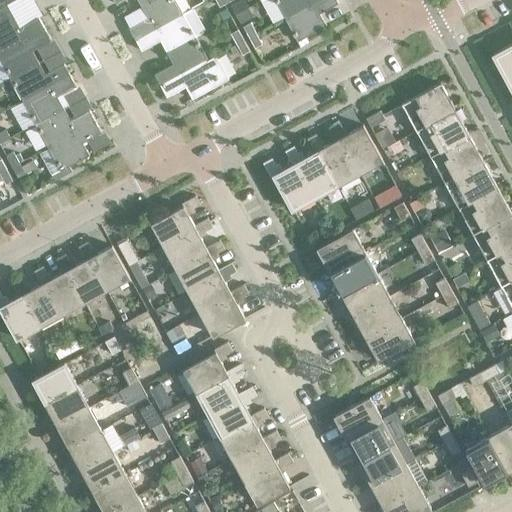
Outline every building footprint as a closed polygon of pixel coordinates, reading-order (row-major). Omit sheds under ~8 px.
[(0,0),(0,22),(13,15),(7,3),(12,0),(0,0)] [(183,12),(175,0),(150,0),(141,5),(148,17),(129,27),(135,38),(183,12)] [(243,0),(237,0),(231,3),(236,13),(247,7),(243,0)] [(275,0),(285,17),(315,0),(275,0)] [(338,2),(337,0),(315,0),(285,17),(298,41),(326,25),(320,13),(338,2)] [(253,17),(247,7),(236,13),(242,23),(253,17)] [(191,8),(183,12),(135,38),(141,50),(160,40),(167,51),(195,36),(204,31),(191,8)] [(20,26),(13,15),(0,22),(0,52),(45,28),(39,16),(20,26)] [(250,22),(243,26),(249,36),(256,32),(250,22)] [(51,39),(45,28),(0,52),(0,58),(10,77),(39,61),(32,49),(51,39)] [(244,39),(238,29),(231,33),(236,43),(244,39)] [(262,43),(256,32),(249,36),(255,47),(262,43)] [(208,59),(195,36),(167,51),(173,63),(154,73),(161,85),(208,59)] [(250,50),(244,39),(236,43),(242,54),(250,50)] [(511,42),(493,53),(505,76),(511,71),(511,42)] [(236,43),(228,48),(232,54),(240,50),(236,43)] [(208,59),(161,85),(167,96),(186,86),(192,98),(229,78),(216,55),(208,59)] [(45,73),(39,61),(10,77),(23,100),(70,74),(64,63),(45,73)] [(76,85),(70,74),(23,100),(35,123),(64,107),(58,96),(76,85)] [(455,108),(441,82),(402,103),(416,129),(455,108)] [(70,119),(64,107),(35,123),(48,146),(95,120),(89,109),(70,119)] [(469,134),(455,108),(416,129),(431,155),(469,134)] [(371,127),(386,119),(381,110),(366,118),(371,127)] [(102,132),(95,120),(48,146),(61,170),(90,154),(83,142),(102,132)] [(330,125),(337,139),(339,137),(358,172),(382,159),(363,124),(346,134),(339,120),(330,125)] [(0,141),(0,142),(11,136),(6,128),(0,131),(0,141)] [(307,137),(315,151),(317,150),(336,184),(358,172),(339,137),(337,139),(324,146),(316,133),(307,137)] [(483,160),(469,134),(431,155),(445,181),(483,160)] [(386,146),(391,155),(403,148),(399,139),(386,146)] [(285,150),(292,163),(295,162),(314,196),(336,184),(317,150),(315,151),(302,158),(294,145),(285,150)] [(13,151),(6,155),(12,166),(19,162),(19,161),(16,155),(13,151)] [(30,156),(19,162),(12,166),(18,176),(25,172),(24,171),(35,165),(30,156)] [(272,156),(266,160),(263,161),(271,175),(273,174),(292,208),(314,196),(295,162),(292,163),(280,170),(272,156)] [(498,186),(483,160),(445,181),(459,207),(498,186)] [(13,179),(7,169),(0,172),(0,173),(3,179),(5,183),(13,179)] [(401,194),(396,185),(386,191),(391,200),(401,194)] [(511,212),(498,186),(459,207),(473,233),(511,212)] [(426,194),(412,202),(417,212),(431,204),(426,194)] [(196,195),(188,199),(182,203),(183,205),(152,222),(164,244),(196,227),(194,224),(187,211),(200,204),(196,195)] [(366,197),(357,202),(364,214),(373,209),(366,197)] [(410,215),(403,202),(394,207),(401,220),(410,215)] [(511,245),(511,212),(473,233),(487,259),(511,245)] [(208,217),(194,224),(196,227),(164,244),(176,266),(208,249),(206,247),(199,234),(213,226),(208,217)] [(365,250),(353,228),(318,247),(330,270),(365,250)] [(453,244),(445,229),(430,237),(438,252),(453,244)] [(427,246),(420,233),(411,238),(418,251),(427,246)] [(220,239),(206,247),(208,249),(176,266),(188,289),(220,271),(219,269),(211,256),(225,248),(220,239)] [(78,245),(86,259),(89,258),(106,289),(129,276),(112,245),(95,254),(87,240),(78,245)] [(511,279),(511,245),(487,259),(502,285),(511,279)] [(434,259),(427,246),(418,251),(425,264),(434,259)] [(377,273),(365,250),(330,270),(342,292),(377,273)] [(56,258),(64,271),(66,270),(84,301),(106,289),(89,258),(86,259),(73,266),(65,253),(56,258)] [(232,262),(219,269),(220,271),(188,289),(201,311),(232,293),(231,291),(223,278),(237,271),(232,262)] [(452,278),(462,272),(457,263),(447,268),(452,278)] [(34,270),(41,283),(44,282),(61,313),(84,301),(66,270),(64,271),(51,278),(43,265),(34,270)] [(149,281),(144,272),(136,276),(141,285),(149,281)] [(457,288),(470,281),(465,272),(452,279),(457,288)] [(390,295),(377,273),(342,292),(354,315),(390,295)] [(12,282),(19,295),(22,294),(39,325),(61,313),(44,282),(41,283),(28,290),(21,277),(12,282)] [(451,290),(444,277),(435,282),(442,295),(451,290)] [(511,279),(502,285),(511,304),(511,279)] [(157,292),(150,281),(142,285),(148,297),(157,292)] [(244,284),(231,291),(232,293),(201,311),(214,335),(245,317),(236,300),(249,293),(244,284)] [(458,303),(451,290),(442,295),(449,308),(458,303)] [(0,291),(0,306),(17,337),(39,325),(22,294),(19,295),(6,302),(0,291)] [(402,318),(390,295),(354,315),(367,337),(402,318)] [(414,340),(402,318),(367,337),(379,360),(414,340)] [(102,334),(114,327),(110,320),(98,327),(102,334)] [(178,323),(165,330),(177,352),(190,345),(185,337),(186,337),(178,323)] [(481,331),(487,342),(501,335),(495,323),(481,331)] [(121,349),(114,336),(106,341),(113,353),(121,349)] [(233,350),(228,341),(214,349),(216,351),(185,368),(197,390),(228,373),(227,370),(220,357),(233,350)] [(77,384),(64,361),(33,378),(46,401),(77,384)] [(240,363),(227,370),(228,373),(197,390),(209,412),(240,395),(239,392),(232,379),(245,372),(240,363)] [(500,372),(495,363),(482,370),(487,379),(500,372)] [(138,379),(131,367),(122,372),(129,384),(138,379)] [(487,379),(482,370),(469,377),(474,386),(487,379)] [(145,392),(138,379),(129,384),(136,397),(145,392)] [(429,393),(422,380),(414,385),(420,398),(429,393)] [(89,406),(77,384),(46,401),(58,423),(89,406)] [(252,385),(239,392),(240,395),(209,412),(221,435),(252,418),(251,414),(244,401),(257,394),(252,385)] [(455,396),(451,387),(438,394),(443,403),(455,396)] [(436,406),(429,393),(420,398),(427,411),(436,406)] [(161,409),(173,403),(169,396),(157,402),(161,409)] [(382,418),(370,396),(335,415),(347,437),(382,418)] [(101,428),(89,406),(58,423),(70,445),(101,428)] [(264,407),(251,414),(252,418),(221,435),(233,457),(265,440),(263,437),(256,423),(269,416),(264,407)] [(163,424),(155,411),(147,416),(154,429),(163,424)] [(394,441),(382,418),(347,437),(359,460),(394,441)] [(170,437),(163,424),(154,429),(161,442),(170,437)] [(511,468),(511,425),(511,424),(489,436),(508,471),(511,468)] [(123,431),(128,442),(140,436),(134,425),(123,431)] [(454,437),(446,425),(438,429),(445,442),(454,437)] [(113,450),(101,428),(70,445),(82,467),(113,450)] [(276,429),(263,437),(265,440),(233,457),(245,479),(277,462),(275,459),(268,446),(281,439),(276,429)] [(403,436),(394,441),(359,460),(371,482),(406,463),(415,458),(403,436)] [(508,471),(489,436),(466,448),(486,483),(508,471)] [(461,450),(454,437),(445,442),(452,455),(461,450)] [(130,452),(139,447),(135,439),(126,444),(130,452)] [(126,473),(113,450),(82,467),(94,490),(126,473)] [(289,452),(275,459),(277,462),(245,479),(258,502),(289,485),(280,468),(294,461),(289,452)] [(187,468),(180,455),(171,460),(178,473),(187,468)] [(208,468),(201,455),(190,461),(197,474),(208,468)] [(419,485),(406,463),(371,482),(384,504),(419,485)] [(194,481),(187,468),(178,473),(185,486),(194,481)] [(478,481),(470,468),(462,473),(469,486),(478,481)] [(198,477),(202,484),(209,479),(206,472),(198,477)] [(138,495),(126,473),(94,490),(107,511),(138,495)] [(422,511),(431,508),(419,485),(384,504),(387,511),(422,511)] [(147,511),(138,495),(107,511),(106,511),(147,511)] [(216,509),(224,505),(219,496),(211,500),(216,509)] [(210,511),(204,500),(195,505),(199,511),(210,511)] [(274,511),(279,510),(274,501),(261,508),(263,511),(274,511)]
